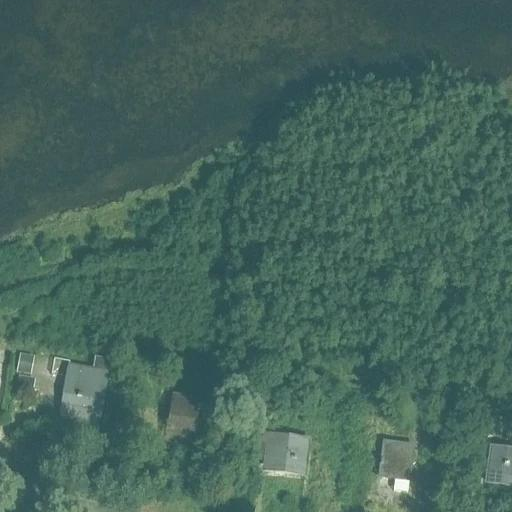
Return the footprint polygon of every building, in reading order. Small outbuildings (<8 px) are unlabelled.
[(67,367),(62,397),(78,400),(76,408),(101,413),(108,375),(111,362),(93,359),(91,372),(67,367)] [(165,439),(191,443),(197,403),(172,399),(165,439)] [(272,473),(303,477),(307,443),(261,437),(260,450),(275,452),(272,473)] [(383,444),(378,478),(394,481),(393,492),(407,494),(408,478),(413,447),(383,444)] [(511,452),(495,450),(491,473),(487,473),(485,484),(511,487),(511,452)]
